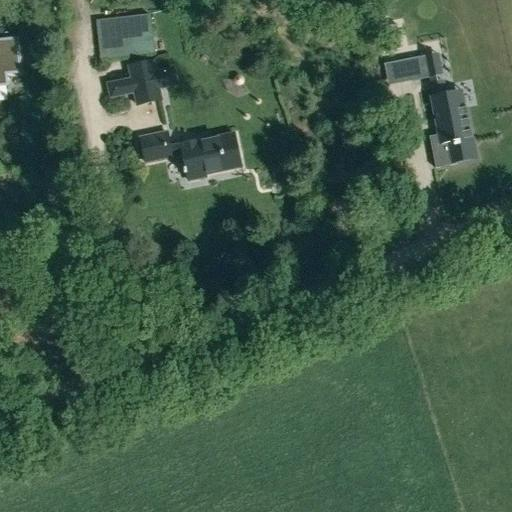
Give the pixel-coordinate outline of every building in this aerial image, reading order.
[(389,12),(377,14),(386,64),(403,61),(396,25),(391,25),(389,12)] [(96,22),(100,60),(118,59),(153,56),(150,15),(115,18),(96,22)] [(443,38),(430,38),(432,54),(444,54),(443,38)] [(0,86),(4,86),(3,74),(17,72),(14,42),(0,43),(0,86)] [(425,57),(407,60),(411,82),(430,78),(425,57)] [(157,70),(155,60),(126,66),(128,78),(111,82),(114,99),(132,95),(135,108),(164,102),(161,91),(180,87),(176,66),(157,70)] [(438,136),(429,138),(435,169),(456,165),(455,160),(476,156),(466,108),(460,110),(456,92),(445,94),(442,81),(431,83),(433,96),(431,97),(438,136)] [(182,157),(187,183),(205,179),(204,176),(241,168),(235,137),(171,149),(169,141),(167,132),(139,137),(145,164),(182,157)]
